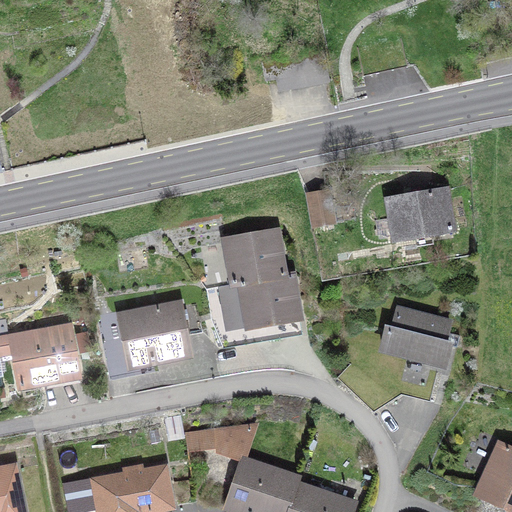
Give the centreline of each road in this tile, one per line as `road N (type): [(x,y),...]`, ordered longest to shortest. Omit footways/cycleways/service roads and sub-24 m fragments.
road 1 (primary): [(0,203),(511,95)]
road 2 (residential): [(0,428),(223,381),(292,377),(361,410),(386,467),(380,511)]
